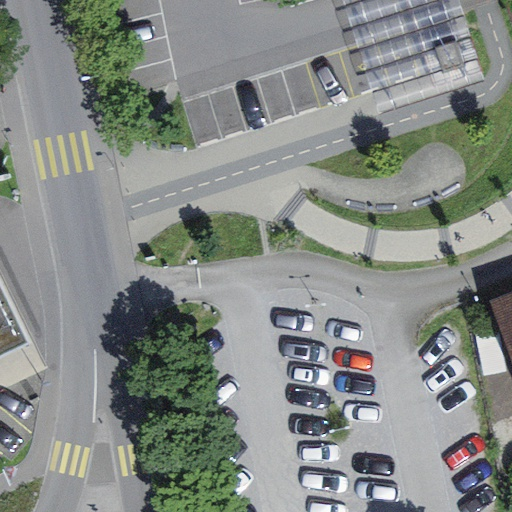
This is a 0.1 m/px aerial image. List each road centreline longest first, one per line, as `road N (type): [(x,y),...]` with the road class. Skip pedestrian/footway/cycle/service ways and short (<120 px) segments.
road 1 (unclassified): [(90,293),(296,268),(389,287),(511,261)]
road 2 (residential): [(30,0),(90,293)]
road 3 (residential): [(90,293),(100,511)]
